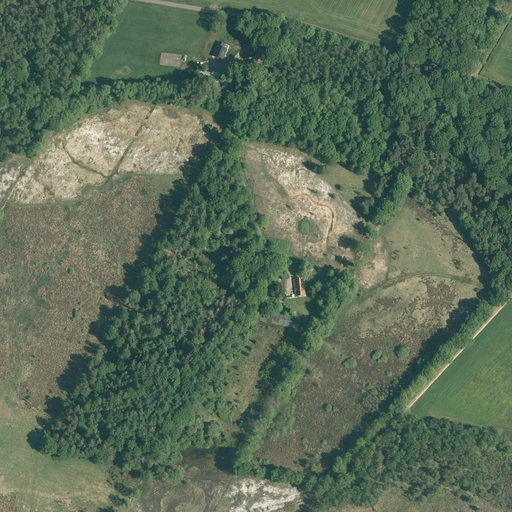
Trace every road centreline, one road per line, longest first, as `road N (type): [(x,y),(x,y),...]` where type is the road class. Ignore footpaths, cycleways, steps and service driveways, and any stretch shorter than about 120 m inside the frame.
road 1 (unclassified): [(511,91),(292,24),(144,0)]
road 2 (track): [(511,292),(308,511)]
